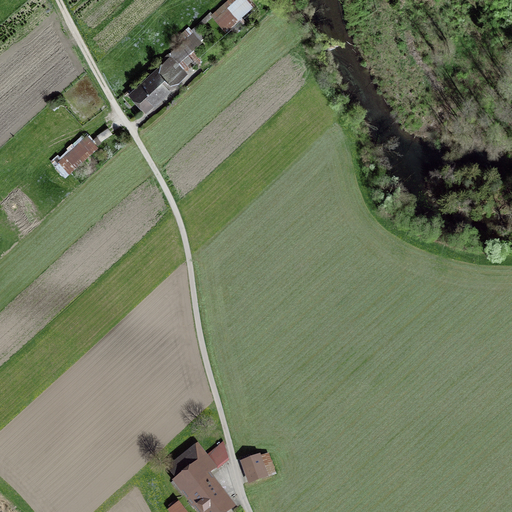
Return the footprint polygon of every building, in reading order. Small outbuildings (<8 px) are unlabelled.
[(248,0),(228,0),(213,14),(226,28),(253,4),(248,0)] [(155,75),(134,94),(145,107),(183,73),(173,63),(184,53),(177,46),(151,70),(155,75)] [(87,137),(62,161),(70,170),(96,146),(87,137)] [(223,443),(207,456),(216,468),(228,458),(223,443)] [(200,511),(224,511),(229,509),(204,476),(216,468),(207,456),(200,446),(171,468),(181,481),(174,487),(180,495),(188,489),(201,507),(198,509),(200,511)] [(259,457),(245,462),(251,480),(265,475),(259,457)]
